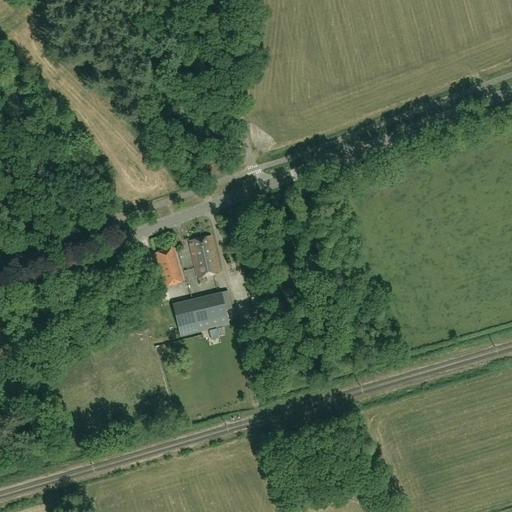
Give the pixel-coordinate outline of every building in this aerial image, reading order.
[(197,278),(219,273),(211,235),(188,240),(197,278)] [(155,252),(164,286),(183,281),(173,246),(155,252)] [(246,278),(252,304),(259,303),(253,276),(246,278)] [(172,304),(180,337),(229,325),(221,293),(192,300),(172,304)] [(238,349),(233,349),(236,375),(241,374),(238,349)]
